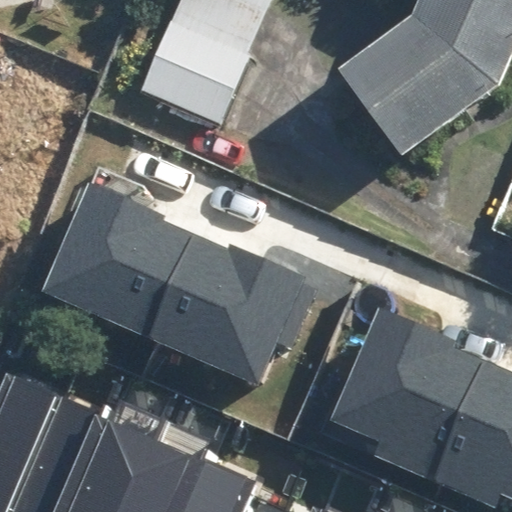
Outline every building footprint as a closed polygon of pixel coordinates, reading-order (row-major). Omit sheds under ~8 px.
[(180,0),(141,88),(220,123),(275,0),(180,0)] [(511,56),(511,0),(418,0),(412,16),(339,67),(400,155),(500,85),(511,56)] [(43,292),(149,337),(193,235),(162,222),(165,215),(89,182),(43,292)] [(149,337),(261,384),(279,343),(289,347),(314,288),(301,282),(305,274),(231,243),(228,250),(193,235),(149,337)] [(373,456),(434,481),(484,360),(456,349),(459,341),(376,307),(330,419),(379,440),(373,456)] [(434,481),(495,506),(500,494),(511,498),(511,371),(484,360),(434,481)] [(0,511),(231,511),(247,476),(8,372),(0,389),(0,511)]
